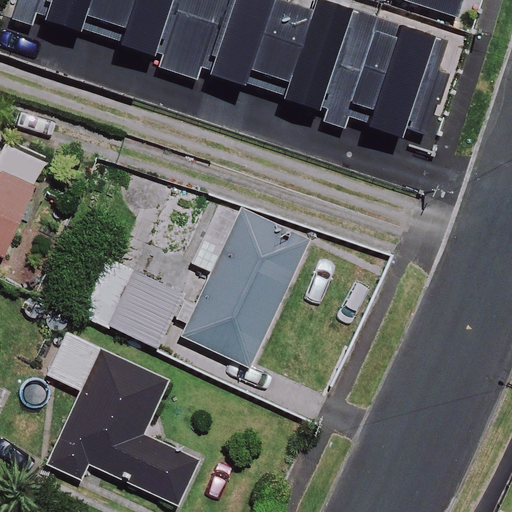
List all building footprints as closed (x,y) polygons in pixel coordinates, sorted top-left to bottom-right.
[(320,128),(342,135),(345,126),(404,146),(408,132),(426,138),(458,45),(324,0),(15,0),(9,22),(29,29),(32,19),(158,63),(155,72),(195,85),(198,76),(323,119),(320,128)] [(396,0),(459,21),(466,0),(396,0)] [(47,160),(3,140),(0,145),(0,257),(1,258),(47,160)] [(305,248),(217,206),(189,265),(214,276),(185,338),(249,368),(305,248)] [(179,294),(132,272),(107,326),(155,348),(179,294)] [(161,382),(53,330),(34,371),(83,395),(52,457),(81,472),(85,463),(173,506),(194,462),(136,434),(161,382)]
